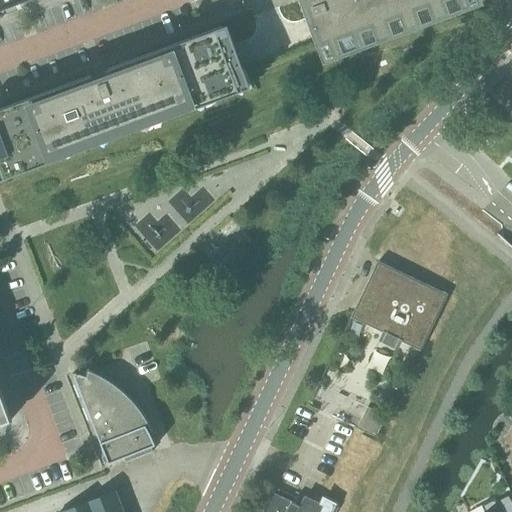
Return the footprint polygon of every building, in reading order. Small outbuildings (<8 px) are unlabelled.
[(0,0),(0,4),(2,9),(24,1),(23,0),(0,0)] [(302,0),(303,1),(310,18),(311,18),(315,29),(327,61),(482,4),(480,0),(302,0)] [(228,27),(0,111),(0,182),(251,88),(240,58),(228,27)] [(379,262),(355,311),(352,318),(382,333),(379,341),(398,350),(402,342),(422,351),(449,295),(379,262)] [(74,373),(110,464),(125,458),(127,462),(153,452),(151,448),(156,446),(152,436),(147,426),(141,417),(134,408),(126,400),(117,393),(110,388),(101,383),(93,379),(74,373)] [(0,424),(11,421),(0,391),(0,424)] [(367,407),(358,426),(378,435),(387,416),(367,407)] [(123,511),(116,492),(65,511),(123,511)] [(301,506),(273,493),(263,511),(333,511),(337,504),(327,500),(324,506),(305,497),(301,506)] [(487,511),(502,511),(495,499),(484,505),(487,511)]
